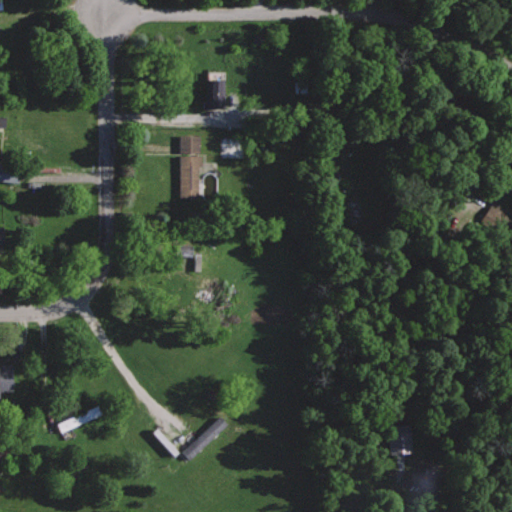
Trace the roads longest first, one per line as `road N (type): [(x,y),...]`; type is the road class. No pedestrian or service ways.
road 1 (residential): [(103,12),(381,15),(511,70)]
road 2 (residential): [(0,310),(59,306),(99,271),(108,202),(103,12)]
